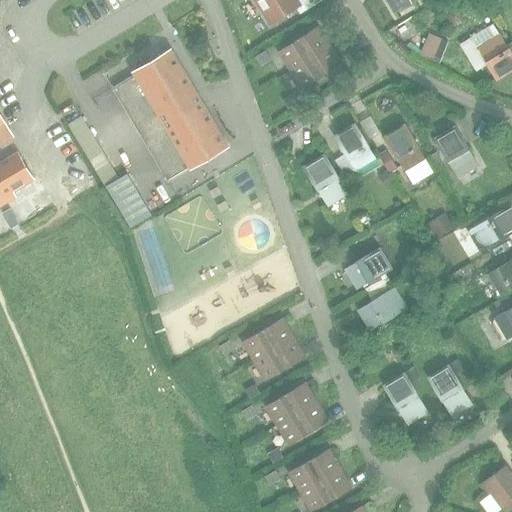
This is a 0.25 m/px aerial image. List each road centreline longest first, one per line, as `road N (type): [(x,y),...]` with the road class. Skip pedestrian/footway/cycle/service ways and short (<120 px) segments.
road 1 (unclassified): [(168,0),(77,54),(40,52),(28,29),(36,8)]
road 2 (unknown): [(389,63),(266,146)]
